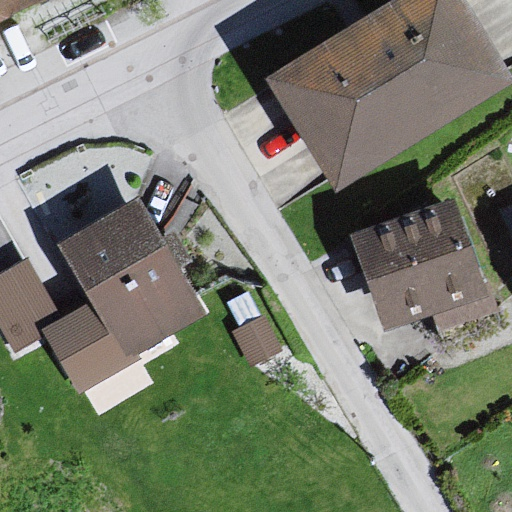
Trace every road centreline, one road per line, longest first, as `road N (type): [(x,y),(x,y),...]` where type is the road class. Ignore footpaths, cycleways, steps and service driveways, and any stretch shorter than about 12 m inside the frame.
road 1 (residential): [(159,47),(428,511)]
road 2 (residential): [(159,47),(0,126)]
